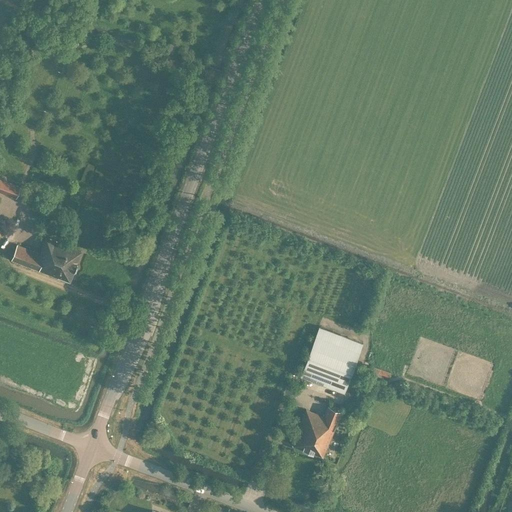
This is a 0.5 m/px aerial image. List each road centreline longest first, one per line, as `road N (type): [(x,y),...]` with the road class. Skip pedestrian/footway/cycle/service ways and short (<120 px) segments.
road 1 (tertiary): [(91,445),(260,0)]
road 2 (unclassified): [(91,445),(262,511)]
